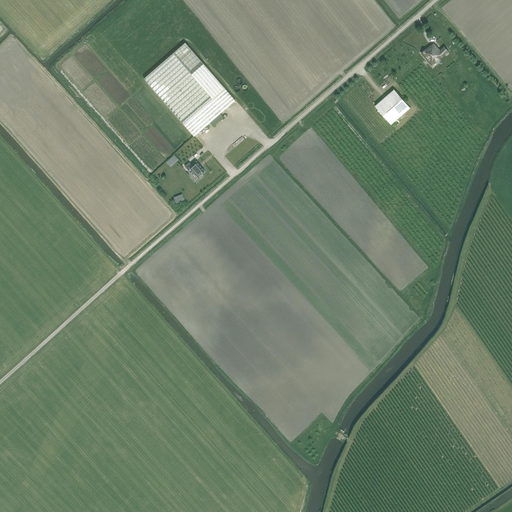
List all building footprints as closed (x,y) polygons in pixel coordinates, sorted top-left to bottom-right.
[(203,63),(185,43),(145,78),(194,135),(209,122),(213,126),(223,117),(220,113),(236,100),(204,63),(203,63)] [(448,51),(444,46),(439,50),(434,43),(431,46),(430,45),(421,53),(431,65),(448,51)] [(394,91),(375,107),(391,125),(410,109),(394,91)] [(232,145),(227,149),(228,150),(244,140),(241,135),(230,143),(232,145)] [(196,156),(199,154),(209,166),(214,161),(204,150),(202,151),(200,149),(195,154),(196,156)] [(204,171),(205,171),(204,170),(197,161),(196,161),(192,165),(189,162),(185,166),(191,173),(193,171),(198,177),(204,171)] [(5,169),(3,172),(11,179),(13,176),(5,169)]
